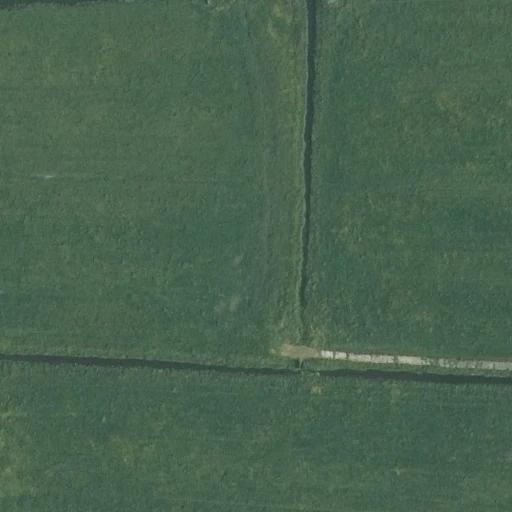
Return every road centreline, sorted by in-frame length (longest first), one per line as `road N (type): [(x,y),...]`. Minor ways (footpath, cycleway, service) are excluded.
road 1 (track): [(511,365),(255,350),(239,0)]
road 2 (track): [(0,333),(255,350)]
